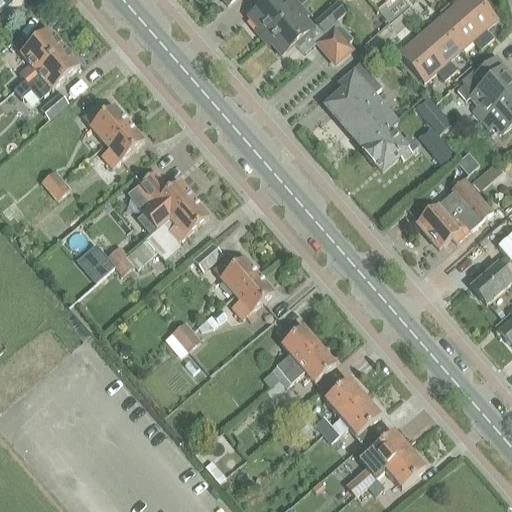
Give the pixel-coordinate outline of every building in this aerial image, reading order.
[(0,0),(0,15),(17,0),(0,0)] [(220,0),(229,9),(239,0),(220,0)] [(272,0),(249,20),(265,39),(300,9),(293,0),(288,4),(285,0),(272,0)] [(479,0),(465,0),(454,10),(487,48),(494,42),(486,33),(499,22),(479,0)] [(313,27),(322,37),(345,18),(336,7),(313,27)] [(300,9),(265,39),(282,59),(289,52),(312,31),(304,21),(308,18),(306,16),(300,9)] [(454,10),(436,25),(462,55),(473,45),(481,54),(487,48),(454,10)] [(374,17),(373,28),(376,32),(381,28),(385,24),(377,15),(374,17)] [(436,25),(418,41),(451,79),(458,74),(450,65),(462,55),(436,25)] [(317,48),(334,68),(350,54),(349,52),(355,46),(340,29),(317,48)] [(31,69),(20,78),(26,85),(65,52),(49,33),(21,57),(31,69)] [(451,79),(418,41),(399,58),(425,87),(437,76),(445,85),(451,79)] [(381,48),(369,58),(378,68),(390,58),(381,48)] [(26,85),(14,95),(21,103),(32,93),(41,104),(52,94),(80,70),(65,52),(26,85)] [(464,88),(457,94),(466,105),(472,100),(479,109),(473,114),(482,123),(511,97),(511,84),(503,74),(506,71),(496,61),(478,77),(475,73),(461,85),(464,88)] [(344,94),(326,109),(365,154),(390,133),(398,126),(377,101),(374,98),(384,90),(363,65),(362,66),(353,74),(338,87),(344,94)] [(41,113),(50,124),(69,107),(60,97),(41,113)] [(511,97),(482,123),(490,133),(496,128),(504,137),(511,129),(511,97)] [(431,99),(417,110),(426,122),(440,110),(431,99)] [(84,122),(106,148),(129,127),(114,110),(103,119),(96,111),(84,122)] [(129,127),(106,148),(110,153),(102,160),(113,172),(145,145),(129,127)] [(390,133),(365,154),(363,156),(375,170),(376,169),(383,176),(399,161),(402,164),(418,151),(407,139),(400,145),(390,133)] [(447,146),(433,158),(443,169),(457,158),(447,146)] [(469,157),(458,166),(469,179),(480,169),(469,157)] [(496,167),(486,176),(494,185),(504,176),(496,167)] [(55,175),(43,186),(51,195),(63,185),(55,175)] [(137,227),(150,242),(163,231),(195,203),(180,186),(171,193),(156,176),(136,193),(153,213),(137,227)] [(449,196),(451,199),(477,229),(492,217),(463,184),(449,196)] [(63,185),(51,195),(52,197),(58,204),(71,194),(63,185)] [(451,199),(425,221),(417,228),(439,254),(452,243),(456,248),(477,229),(451,199)] [(195,203),(163,231),(178,248),(210,221),(195,203)] [(511,238),(498,250),(511,264),(511,265),(511,238)] [(128,261),(127,262),(137,274),(157,257),(147,244),(128,261)] [(194,265),(203,275),(222,258),(213,248),(194,265)] [(97,250),(78,266),(97,287),(115,272),(107,262),(97,250)] [(120,252),(107,262),(115,272),(125,263),(127,262),(128,261),(120,252)] [(214,274),(236,300),(260,279),(245,262),(234,271),(226,263),(214,274)] [(125,263),(115,272),(123,281),(133,272),(125,263)] [(471,290),(487,309),(511,286),(511,265),(511,264),(502,272),(497,267),(471,290)] [(241,305),(233,312),(243,324),(246,322),(250,326),(257,321),(253,316),(275,297),(260,279),(236,300),(241,305)] [(504,318),(494,306),(490,310),(500,321),(504,318)] [(220,314),(214,320),(220,327),(227,321),(220,314)] [(212,319),(198,331),(202,335),(214,332),(219,328),(212,319)] [(511,322),(499,335),(511,350),(511,322)] [(185,327),(174,337),(190,355),(201,346),(185,327)] [(272,375),(280,384),(320,349),(303,330),(282,348),(291,359),(272,375)] [(320,349),(280,384),(287,392),(306,376),(315,387),(336,368),(320,349)] [(325,404),(341,423),(365,402),(349,384),(325,404)] [(332,431),(323,438),(332,447),(349,432),(357,441),(381,421),(365,402),(341,423),(332,431)] [(323,421),(315,428),(323,438),(332,431),(323,421)] [(368,474),(347,492),(356,501),(357,500),(368,490),(377,482),(410,454),(394,436),(370,456),(360,465),(368,474)] [(410,454),(386,475),(394,485),(402,493),(426,473),(410,454)] [(377,482),(368,490),(376,500),(386,492),(377,482)]
